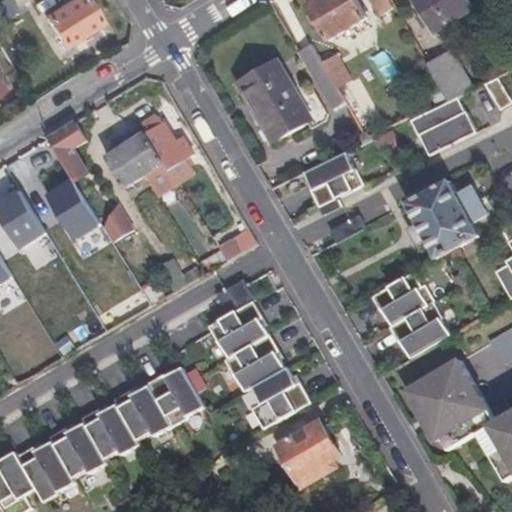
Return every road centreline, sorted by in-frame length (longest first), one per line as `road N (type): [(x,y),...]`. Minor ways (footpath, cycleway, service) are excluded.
road 1 (residential): [(429,503),(168,47)]
road 2 (residential): [(0,145),(168,47)]
